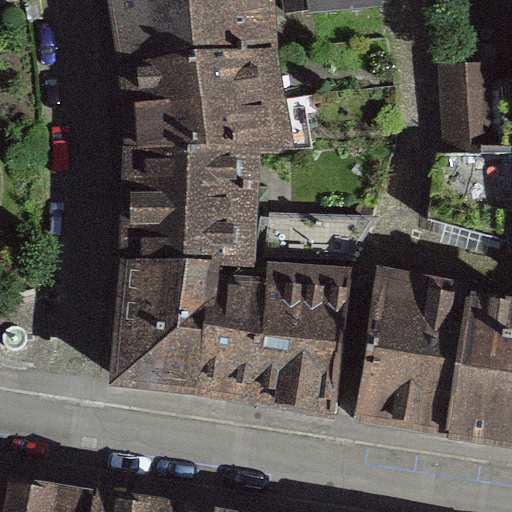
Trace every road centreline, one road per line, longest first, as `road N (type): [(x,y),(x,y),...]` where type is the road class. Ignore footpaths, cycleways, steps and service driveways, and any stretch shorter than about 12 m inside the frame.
road 1 (residential): [(511,496),(77,432)]
road 2 (residential): [(72,0),(85,90),(91,247),(77,432)]
